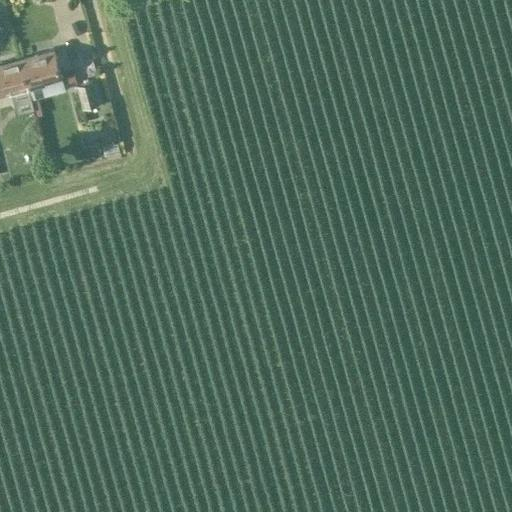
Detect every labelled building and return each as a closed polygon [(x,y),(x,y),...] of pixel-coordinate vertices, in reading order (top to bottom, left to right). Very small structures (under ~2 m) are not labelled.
[(81,24),(71,25),(72,43),(82,43),(81,24)] [(0,60),(49,47),(46,36),(0,48),(0,60)] [(20,59),(28,85),(62,76),(55,50),(20,59)] [(0,92),(28,85),(20,59),(0,64),(0,92)] [(76,85),(82,108),(99,103),(93,80),(76,85)]
